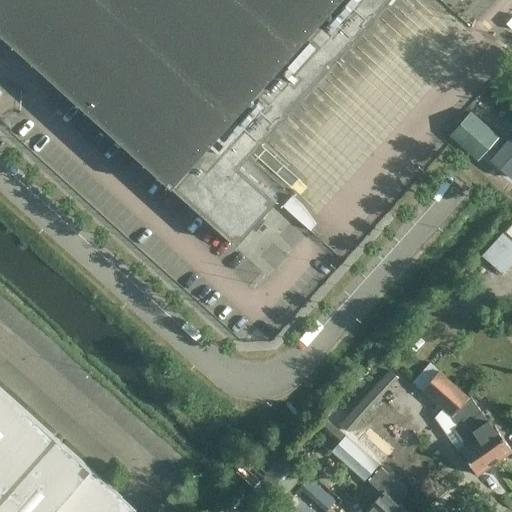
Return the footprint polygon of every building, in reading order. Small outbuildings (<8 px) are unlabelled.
[(0,0),(0,31),(236,245),(277,200),(239,166),(389,0),(0,0)] [(470,112),(450,135),(478,160),(499,137),(470,112)] [(511,177),(511,131),(489,157),(511,177)] [(511,223),(506,230),(505,229),(481,254),(502,273),(511,261),(511,223)] [(430,362),(421,372),(423,374),(449,397),(494,463),(511,451),(495,426),(493,428),(489,423),(470,398),(440,371),(430,362)] [(341,422),(348,430),(398,376),(391,369),(341,422)] [(421,372),(412,382),(415,384),(423,390),(442,408),(435,417),(458,452),(460,451),(477,475),(494,463),(449,397),(423,374),(421,372)] [(0,511),(135,511),(137,510),(0,386),(0,511)] [(377,456),(403,426),(391,416),(365,446),(377,456)] [(330,453),(364,481),(376,466),(343,437),(330,453)] [(301,477),(280,459),(259,483),(280,502),(301,477)] [(367,511),(409,511),(397,501),(408,489),(381,466),(369,480),(383,492),(366,511),(367,511)]
